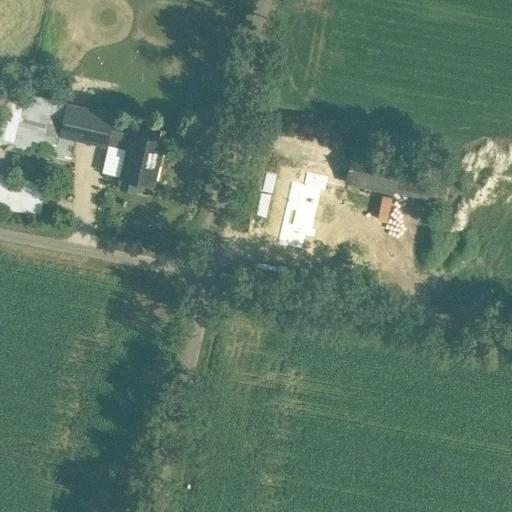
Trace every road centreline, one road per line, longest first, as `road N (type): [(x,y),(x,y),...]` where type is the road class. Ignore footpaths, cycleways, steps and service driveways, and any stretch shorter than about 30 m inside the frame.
road 1 (track): [(511,333),(213,275)]
road 2 (unclassified): [(213,275),(274,0)]
road 3 (unclassified): [(160,511),(213,275)]
road 4 (unclassified): [(213,275),(0,233)]
